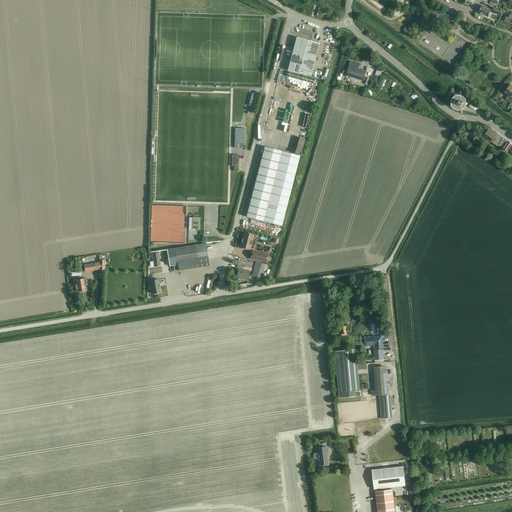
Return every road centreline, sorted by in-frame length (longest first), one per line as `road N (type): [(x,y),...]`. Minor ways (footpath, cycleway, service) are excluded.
road 1 (unclassified): [(220,294),(387,265),(455,131)]
road 2 (unclassified): [(220,294),(291,12)]
road 3 (unclassified): [(0,330),(220,294)]
road 4 (tertiary): [(461,119),(348,23)]
